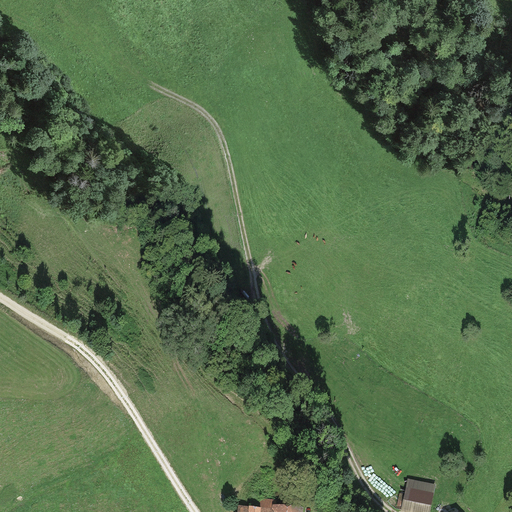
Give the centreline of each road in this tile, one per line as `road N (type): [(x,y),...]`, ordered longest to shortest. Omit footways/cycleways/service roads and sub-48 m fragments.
road 1 (track): [(50,0),(123,66),(214,126),(276,347),(390,511)]
road 2 (track): [(0,295),(85,345),(130,391),(161,458),(209,491),(221,511)]
road 3 (track): [(511,122),(399,23),(401,0)]
